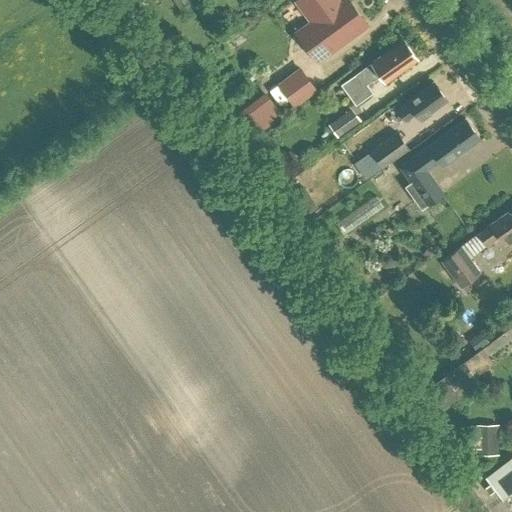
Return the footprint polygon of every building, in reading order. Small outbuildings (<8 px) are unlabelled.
[(297,0),(314,24),(299,35),(316,59),(365,23),(354,7),(348,11),(339,0),(297,0)] [(220,14),(217,10),(211,9),(207,12),(206,18),(209,22),(215,23),(219,20),(220,14)] [(178,55),(186,50),(177,38),(170,43),(178,55)] [(402,64),(414,55),(404,41),(392,50),(390,48),(341,84),(355,104),(369,94),(365,81),(363,79),(376,70),(383,81),(403,66),(402,64)] [(294,106),(317,89),(299,66),(276,82),(294,106)] [(421,119),(448,99),(434,80),(406,100),(407,101),(397,109),(406,120),(416,113),(421,119)] [(256,132),(282,114),(269,97),(244,116),(256,132)] [(337,136),(360,120),(351,107),(328,124),(337,136)] [(441,166),(480,138),(466,119),(399,167),(409,181),(404,185),(420,207),(425,203),(427,205),(444,193),(427,170),(438,162),(441,166)] [(370,150),(382,167),(409,148),(396,131),(370,150)] [(290,171),(300,158),(289,150),(279,163),(290,171)] [(306,213),(317,206),(305,188),(294,195),(306,213)] [(341,228),(379,209),(374,199),(336,218),(341,228)] [(511,211),(510,213),(508,210),(489,224),(490,225),(441,260),(460,286),(480,272),(469,257),(485,244),(486,245),(498,236),(505,244),(511,238),(511,211)] [(398,257),(394,251),(387,249),(381,253),(379,260),(383,266),(390,268),(396,264),(398,257)] [(342,256),(329,266),(358,305),(371,295),(342,256)] [(434,383),(442,393),(451,386),(454,390),(474,375),(464,361),(434,383)] [(498,454),(497,424),(475,424),(475,455),(498,454)] [(511,455),(485,477),(503,500),(511,492),(511,455)]
